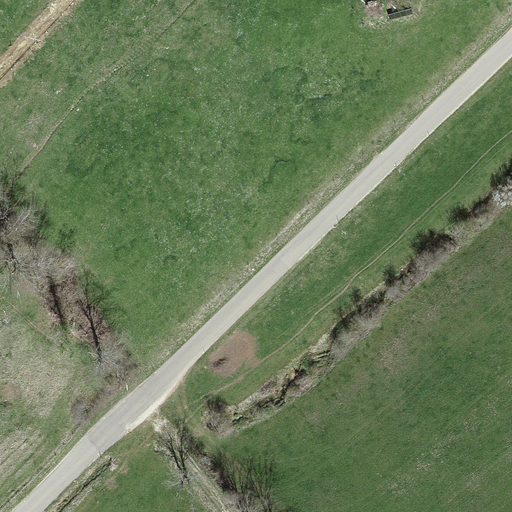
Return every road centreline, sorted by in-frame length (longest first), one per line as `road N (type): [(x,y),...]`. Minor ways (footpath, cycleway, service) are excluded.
road 1 (unclassified): [(511,42),(24,511)]
road 2 (track): [(145,396),(233,511)]
